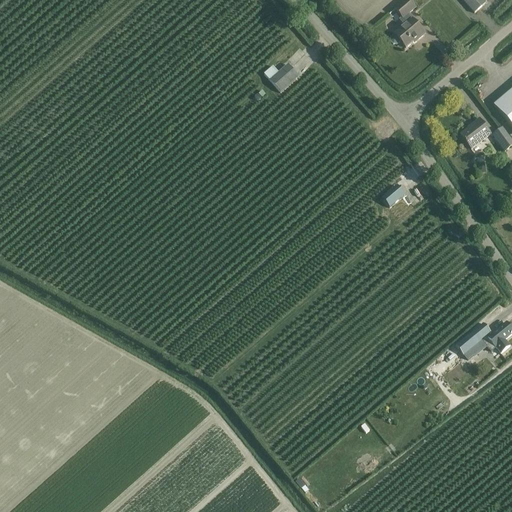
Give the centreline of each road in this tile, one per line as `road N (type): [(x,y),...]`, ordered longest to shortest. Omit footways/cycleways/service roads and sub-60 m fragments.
road 1 (unclassified): [(511,278),(402,121)]
road 2 (unclassified): [(402,121),(296,0)]
road 3 (unclassified): [(402,121),(511,28)]
